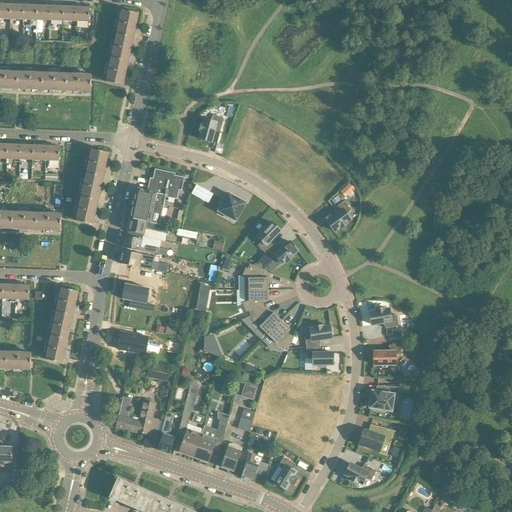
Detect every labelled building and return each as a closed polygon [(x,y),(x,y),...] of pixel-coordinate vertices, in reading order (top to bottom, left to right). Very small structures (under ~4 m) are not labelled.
[(0,19),(10,20),(11,5),(0,5),(0,19)] [(23,21),(24,6),(11,5),(10,20),(23,21)] [(36,21),(37,6),(24,6),(23,21),(36,21)] [(49,22),(50,7),(37,6),(36,21),(49,22)] [(62,22),(63,7),(50,7),(49,22),(62,22)] [(75,23),(76,8),(63,7),(62,22),(75,23)] [(76,8),(75,23),(89,23),(90,8),(76,8)] [(117,35),(133,39),(139,15),(122,11),(117,35)] [(117,35),(112,59),(128,62),(133,39),(117,35)] [(128,62),(112,59),(106,83),(123,86),(128,62)] [(0,72),(0,89),(18,90),(19,73),(0,72)] [(19,73),(18,90),(43,91),(43,74),(19,73)] [(43,74),(43,91),(67,92),(67,75),(43,74)] [(67,75),(67,92),(91,92),(91,75),(67,75)] [(201,124),(199,132),(201,133),(199,140),(211,143),(214,130),(220,132),(224,119),(213,116),(210,121),(205,120),(203,125),(201,124)] [(19,160),(20,146),(7,145),(6,160),(19,160)] [(20,146),(19,160),(32,161),(33,146),(20,146)] [(45,161),(46,147),(33,146),(32,161),(45,161)] [(59,147),(46,147),(45,161),(59,162),(59,147)] [(87,174),(104,177),(109,153),(92,150),(87,174)] [(23,161),(23,178),(33,179),(34,162),(23,161)] [(154,225),(159,226),(165,198),(177,200),(179,191),(181,191),(184,178),(174,176),(175,174),(154,169),(152,179),(150,178),(147,192),(136,189),(130,219),(142,222),(154,225)] [(87,174),(82,197),(98,201),(104,177),(87,174)] [(192,194),(197,197),(201,188),(196,185),(192,194)] [(228,194),(218,212),(236,221),(246,204),(228,194)] [(341,201),(337,196),(331,200),(335,205),(341,201)] [(98,201),(82,197),(76,221),(93,225),(98,201)] [(337,214),(326,222),(333,232),(339,227),(341,229),(347,224),(346,222),(350,220),(346,215),(351,210),(344,202),(333,210),(337,214)] [(0,228),(11,229),(12,212),(0,211),(0,228)] [(180,228),(184,212),(179,211),(175,227),(180,228)] [(35,230),(36,213),(12,212),(11,229),(35,230)] [(36,213),(35,230),(60,231),(61,214),(36,213)] [(142,222),(130,219),(127,232),(142,235),(144,228),(153,230),(152,231),(168,234),(169,228),(154,225),(142,222)] [(266,254),(276,245),(271,240),(280,231),(272,223),(267,228),(265,227),(259,233),(261,234),(257,238),(262,242),(258,247),(266,254)] [(197,234),(177,230),(176,235),(196,239),(197,234)] [(124,248),(157,256),(166,257),(167,250),(159,248),(159,249),(144,246),(143,249),(139,248),(141,240),(126,237),(124,248)] [(221,252),(224,243),(215,241),(213,250),(221,252)] [(276,245),(266,254),(273,263),(278,260),(281,264),(285,261),(286,263),(293,258),(292,256),(297,252),(290,243),(280,251),(276,245)] [(151,270),(153,263),(138,260),(139,255),(123,251),(120,264),(151,270)] [(165,272),(166,265),(157,263),(156,270),(165,272)] [(249,290),(268,290),(268,278),(263,278),(263,276),(266,271),(250,264),(248,270),(246,269),(243,277),(248,279),(249,290)] [(215,283),(218,267),(210,265),(208,275),(209,276),(208,281),(215,283)] [(15,300),(16,286),(3,285),(2,299),(15,300)] [(149,289),(125,285),(122,299),(146,304),(149,289)] [(16,286),(15,300),(29,300),(29,286),(16,286)] [(57,312),(73,316),(79,292),(62,288),(57,312)] [(268,302),(268,290),(249,290),(249,302),(243,304),(247,312),(248,311),(251,316),(266,310),(264,304),(263,302),(268,302)] [(207,302),(197,301),(195,310),(205,312),(207,302)] [(376,312),(369,314),(371,325),(384,323),(385,329),(398,326),(396,316),(390,316),(389,310),(384,311),(384,309),(376,310),(376,312)] [(268,336),(282,321),(273,313),(270,317),(269,315),(266,310),(251,316),(253,322),(262,319),(265,322),(259,327),(268,336)] [(57,312),(52,336),(68,339),(73,316),(57,312)] [(198,332),(201,318),(191,315),(188,329),(198,332)] [(288,352),(294,337),(288,334),(287,333),(290,330),(282,321),(268,336),(276,344),(274,349),(282,352),(282,350),(288,352)] [(163,334),(164,328),(157,326),(155,333),(163,334)] [(177,328),(167,326),(165,334),(175,336),(177,328)] [(306,348),(320,347),(319,340),(332,338),(330,327),(323,328),(323,326),(314,327),(315,329),(310,330),(311,336),(305,337),(306,348)] [(148,338),(121,332),(117,349),(145,355),(148,338)] [(68,339),(52,336),(46,360),(63,364),(68,339)] [(183,342),(169,339),(167,352),(179,354),(183,342)] [(389,352),(374,352),(374,366),(382,366),(382,367),(383,369),(387,369),(388,367),(388,366),(395,366),(395,355),(401,355),(401,345),(389,346),(389,352)] [(218,346),(203,351),(223,359),(218,346)] [(320,347),(306,348),(307,359),(313,360),(313,365),(318,365),(318,367),(326,367),(326,365),(333,365),(333,354),(320,354),(320,347)] [(7,352),(6,369),(30,370),(31,353),(7,352)] [(248,372),(250,366),(246,364),(242,363),(240,369),(243,370),(248,372)] [(255,366),(252,372),(258,375),(261,370),(255,366)] [(138,380),(141,369),(134,367),(133,367),(130,378),(138,380)] [(169,380),(170,372),(151,368),(149,376),(158,378),(159,377),(169,380)] [(190,382),(181,380),(180,388),(188,389),(190,382)] [(187,428),(187,430),(179,453),(182,454),(184,450),(187,451),(186,454),(194,457),(201,436),(201,435),(203,430),(188,425),(192,410),(193,410),(199,387),(197,386),(198,383),(191,382),(180,426),(187,428)] [(244,395),(254,398),(257,387),(246,385),(244,395)] [(372,391),(370,408),(392,411),(393,403),(397,404),(399,388),(377,386),(377,387),(379,387),(378,392),(372,391)] [(123,399),(116,428),(148,435),(148,432),(155,433),(158,421),(151,419),(154,405),(144,402),(139,422),(126,419),(130,400),(123,399)] [(249,432),(255,412),(243,409),(238,429),(249,432)] [(168,433),(174,414),(167,412),(160,434),(163,435),(158,450),(169,454),(175,438),(167,436),(168,433)] [(203,430),(201,435),(201,436),(194,457),(202,460),(203,457),(206,458),(205,462),(208,463),(213,450),(219,453),(227,422),(220,420),(218,430),(207,427),(204,429),(203,430)] [(390,446),(395,431),(371,425),(368,432),(364,430),(359,445),(379,452),(382,443),(390,446)] [(0,447),(0,467),(3,467),(4,464),(11,464),(12,448),(0,447)] [(228,448),(221,468),(228,470),(227,474),(232,475),(233,472),(234,472),(241,452),(228,448)] [(256,474),(267,477),(270,465),(260,462),(261,458),(255,456),(248,454),(241,479),(253,483),(256,474)] [(283,470),(275,484),(285,490),(289,484),(291,485),(295,477),(294,476),(296,472),(292,470),(295,465),(284,458),(278,467),(283,470)] [(350,464),(344,475),(351,478),(350,480),(357,484),(358,482),(363,484),(365,479),(371,481),(376,472),(364,465),(362,470),(350,464)] [(140,511),(143,511),(151,493),(118,478),(109,498),(140,511)] [(143,511),(183,511),(185,508),(151,493),(143,511)]
